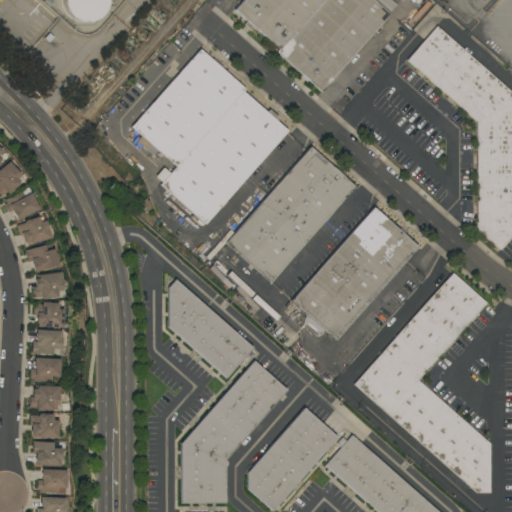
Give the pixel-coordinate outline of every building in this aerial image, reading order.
[(101,13),(98,16),(95,19),(92,20),(89,22),(85,22),(81,22),(77,22),(74,20),(70,18),(68,16),(65,13),(63,9),(62,6),(61,2),(61,0),(105,0),(105,3),(104,6),(103,10),(101,13)] [(253,27),(250,30),(244,25),(247,21),(234,10),(242,0),(323,0),(279,50),(253,27)] [(372,0),(374,1),(374,0),(390,0),(396,5),(388,14),(389,14),(321,92),(308,80),(306,82),(300,77),(301,75),(276,53),(279,50),(323,0),(372,0)] [(511,93),(511,235),(499,250),(476,229),(476,122),(406,60),(436,26),(511,93)] [(175,166),(157,150),(152,156),(136,141),(141,136),(131,127),(199,49),(212,61),(213,59),(222,67),(221,69),(244,89),(242,92),(175,166)] [(266,113),(268,110),(277,118),(275,121),(286,131),(204,224),(193,214),(189,219),(178,210),(182,205),(160,184),(175,166),(242,92),(266,113)] [(309,147),(354,187),(270,282),(225,243),(309,147)] [(19,175),(15,179),(19,184),(12,189),(12,190),(7,195),(5,193),(0,197),(0,168),(8,162),(19,175)] [(16,221),(11,211),(7,213),(3,205),(5,204),(3,200),(6,199),(7,199),(21,192),(20,191),(27,187),(32,196),(38,209),(16,221)] [(372,208),(417,247),(335,340),(323,330),(317,338),(302,325),(305,314),(290,301),(372,208)] [(50,239),(27,246),(26,242),(23,243),(20,235),(18,236),(15,226),(22,223),(23,220),(37,217),(38,222),(44,221),(50,239)] [(43,269),(43,270),(33,272),(31,263),(31,260),(26,262),(23,251),(43,245),(45,251),(52,249),(57,265),(43,269)] [(59,272),(61,290),(56,291),(57,298),(40,300),(40,297),(33,298),(32,287),(35,287),(34,279),(36,279),(35,275),(40,274),(40,275),(59,272)] [(451,273),(485,303),(417,380),(488,444),(489,493),(476,493),(353,384),(451,273)] [(251,348),(246,354),(250,358),(245,363),(241,360),(225,378),(167,327),(167,288),(174,280),(251,348)] [(61,329),(37,327),(37,323),(35,323),(36,316),(32,315),(33,305),(40,305),(41,302),(48,303),(57,304),(56,309),(62,310),(61,329)] [(60,331),(60,338),(60,349),(51,349),(51,355),(31,354),(31,341),(35,341),(35,330),(60,331)] [(59,359),(58,377),(51,377),(51,383),(31,382),(31,378),(28,378),(29,369),(33,369),(33,358),(59,359)] [(180,443),(252,361),(285,390),(224,460),(224,504),(180,504),(180,443)] [(58,387),(57,405),(56,405),(55,409),(51,409),(51,410),(42,410),(42,411),(35,411),(35,408),(28,407),(29,397),(31,397),(31,389),(33,389),(34,385),(36,385),(36,386),(58,387)] [(303,408),(335,437),(271,511),(246,489),(246,473),(303,408)] [(57,439),(32,438),(32,434),(30,434),(30,426),(28,426),(29,416),(36,416),(38,414),(52,415),(52,420),(57,421),(57,439)] [(436,511),(376,511),(324,465),(340,447),(335,444),(341,438),(345,441),(350,436),(436,511)] [(34,465),(34,455),(35,455),(35,454),(31,454),(31,442),(52,443),(51,449),(60,449),(60,460),(59,460),(59,466),(34,465)] [(65,471),(65,488),(58,488),(57,494),(38,493),(38,490),(36,490),(36,480),(40,480),(41,470),(65,471)] [(65,498),(65,505),(66,505),(66,511),(36,511),(36,509),(41,509),(41,507),(39,507),(40,497),(65,498)]
